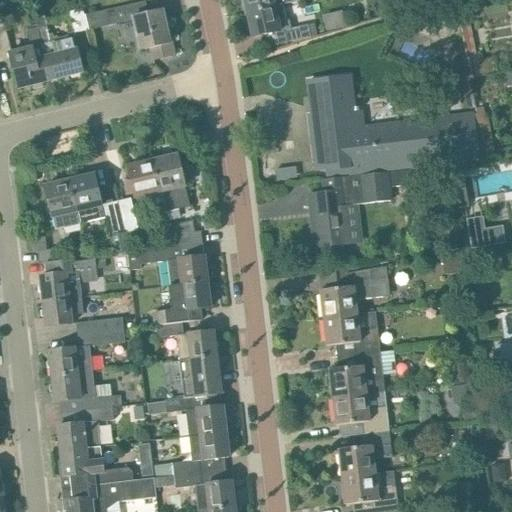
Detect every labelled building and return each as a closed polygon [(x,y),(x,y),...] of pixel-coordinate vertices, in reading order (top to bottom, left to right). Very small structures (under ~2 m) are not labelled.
[(244,0),(247,13),(283,5),(300,1),(300,0),(244,0)] [(286,21),(283,6),(283,5),(247,13),(253,38),(280,32),(278,23),(286,22),(286,21)] [(83,9),(69,12),(74,32),(74,34),(89,31),(85,15),(84,16),(83,9)] [(86,15),(85,15),(89,31),(109,26),(109,24),(106,11),(86,15)] [(133,17),(141,51),(150,49),(153,60),(175,55),(172,42),(169,43),(162,11),(133,17)] [(83,73),(73,32),(68,33),(69,38),(58,40),(58,36),(54,37),(53,34),(48,35),(44,17),(36,20),(51,81),(83,73)] [(31,47),(8,52),(11,60),(18,90),(51,81),(36,20),(35,20),(37,28),(27,31),(31,47)] [(4,24),(0,24),(0,63),(7,61),(3,43),(9,42),(4,24)] [(291,30),(284,32),(287,43),(311,38),(311,37),(308,25),(291,29),(291,30)] [(465,56),(453,59),(457,80),(469,78),(465,56)] [(477,60),(467,61),(470,78),(497,72),(494,56),(477,60)] [(505,89),(511,87),(511,68),(501,71),(505,89)] [(453,164),(480,161),(475,120),(474,116),(362,129),(359,108),(354,109),(350,76),(318,80),(322,115),(310,116),(317,170),(327,168),(328,176),(349,174),(350,177),(411,169),(453,164)] [(488,118),(475,120),(480,161),(486,160),(492,158),(496,157),(488,118)] [(160,192),(165,213),(190,207),(178,156),(152,161),(160,193),(160,192)] [(131,181),(124,182),(127,196),(134,195),(134,198),(160,193),(152,161),(128,167),(131,181)] [(461,167),(454,168),(456,183),(457,189),(460,210),(467,208),(464,188),(461,167)] [(288,169),(276,170),(278,181),(290,179),(288,169)] [(325,194),(309,196),(315,248),(315,249),(349,245),(349,243),(345,207),(393,202),(391,188),(413,185),(411,169),(350,177),(349,177),(324,180),(325,194)] [(118,202),(101,205),(95,175),(69,181),(79,225),(80,225),(80,223),(108,217),(113,236),(125,233),(118,202)] [(65,229),(79,225),(69,181),(44,187),(52,218),(55,231),(65,229)] [(125,233),(138,230),(131,198),(118,202),(125,233)] [(172,248),(203,244),(201,232),(195,233),(193,222),(193,221),(174,225),(168,227),(172,248)] [(214,221),(203,224),(205,231),(216,229),(214,221)] [(170,287),(207,283),(203,244),(172,248),(128,253),(131,271),(142,270),(141,265),(167,262),(170,287)] [(62,249),(48,251),(38,252),(39,264),(63,261),(62,249)] [(441,255),(444,276),(463,274),(461,253),(441,255)] [(63,261),(39,264),(39,265),(45,264),(47,276),(41,276),(44,301),(82,297),(79,271),(96,269),(95,258),(63,262),(63,261)] [(346,288),(320,291),(323,318),(356,315),(354,301),(386,297),(386,296),(382,268),(349,273),(345,274),(346,288)] [(200,309),(210,308),(207,283),(170,287),(173,311),(154,314),(154,315),(152,315),(154,326),(156,326),(182,323),(201,321),(200,309)] [(486,309),(484,296),(472,297),(474,310),(486,309)] [(72,325),(71,316),(84,314),(82,297),(44,301),(47,328),(72,325)] [(379,353),(376,327),(377,327),(375,313),(356,315),(323,318),(327,347),(353,344),(355,356),(379,353)] [(76,324),(77,336),(124,330),(122,318),(76,324)] [(213,332),(189,335),(188,334),(184,335),(182,323),(156,326),(157,339),(176,336),(179,362),(191,360),(217,357),(213,332)] [(77,336),(79,348),(125,343),(124,330),(77,336)] [(459,356),(475,354),(473,341),(458,343),(459,356)] [(511,343),(496,345),(500,375),(511,373),(511,343)] [(49,351),(52,377),(93,372),(90,347),(49,351)] [(333,399),(385,392),(383,376),(397,374),(394,351),(379,353),(355,356),(356,368),(329,371),(333,399)] [(221,394),(217,357),(191,360),(179,362),(184,399),(192,398),(221,394)] [(93,372),(52,377),(55,403),(60,402),(64,402),(65,413),(117,407),(123,407),(123,406),(122,396),(111,397),(111,396),(96,398),(93,372)] [(509,381),(500,382),(502,395),(511,394),(509,381)] [(388,432),(386,408),(387,407),(385,392),(333,399),(336,426),(361,423),(363,435),(388,432)] [(197,409),(193,410),(192,398),(184,399),(184,398),(165,401),(167,414),(185,411),(189,437),(201,436),(226,432),(222,407),(197,410),(197,409)] [(143,406),(133,408),(135,421),(145,419),(143,406)] [(464,421),(478,420),(477,406),(463,407),(464,421)] [(62,426),(58,426),(61,452),(101,448),(98,422),(114,420),(113,416),(119,415),(117,407),(65,413),(67,425),(62,426)] [(199,461),(229,458),(226,432),(201,436),(189,437),(192,462),(199,461)] [(342,478),(375,474),(373,459),(391,457),(388,432),(363,435),(364,448),(339,450),(342,478)] [(101,448),(61,452),(62,460),(64,478),(72,477),(73,489),(86,488),(86,487),(133,482),(133,481),(132,472),(127,469),(120,470),(105,472),(101,448)] [(154,480),(201,474),(199,461),(192,462),(154,466),(156,478),(154,479),(154,480)] [(507,482),(505,464),(489,466),(491,484),(507,482)] [(152,465),(140,466),(142,478),(154,476),(152,465)] [(375,474),(342,478),(345,506),(353,505),(372,503),(372,511),(397,511),(395,487),(393,472),(375,474)] [(201,474),(175,477),(176,486),(176,488),(195,486),(198,511),(235,507),(232,481),(228,482),(227,482),(202,485),(201,474)] [(119,502),(156,498),(154,480),(154,479),(133,481),(133,482),(86,487),(86,488),(88,499),(66,501),(67,511),(107,511),(107,510),(119,502)]
